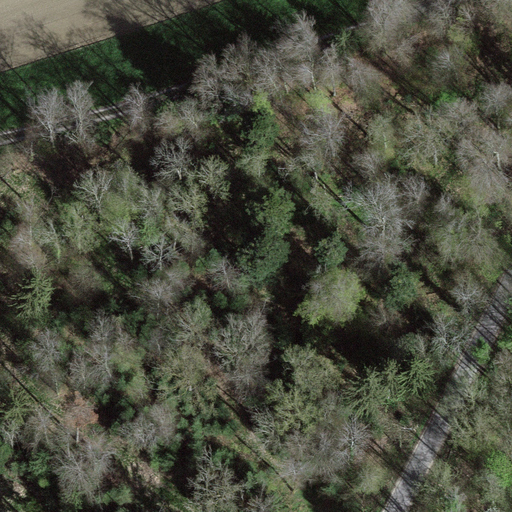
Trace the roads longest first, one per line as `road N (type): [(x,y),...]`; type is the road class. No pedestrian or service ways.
road 1 (track): [(0,127),(108,113),(446,0)]
road 2 (unclassified): [(394,511),(511,280)]
